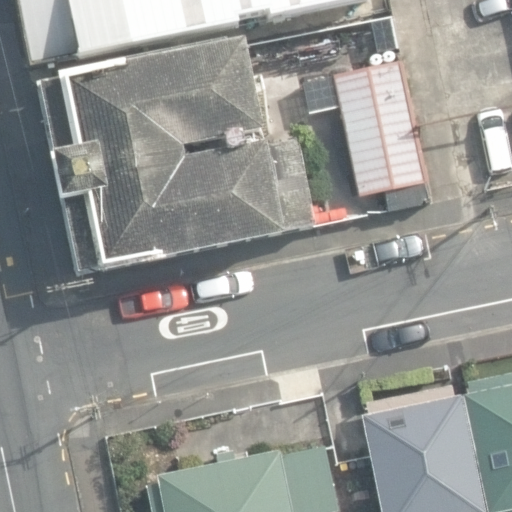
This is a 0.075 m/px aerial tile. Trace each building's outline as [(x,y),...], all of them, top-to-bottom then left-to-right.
[(367,0),(12,0),(28,71),(236,27),(235,21),(266,14),(268,22),(368,1),(367,0)] [(63,204),(78,279),(314,230),(296,142),(182,165),(179,151),(258,135),(240,47),(55,85),(38,88),(53,161),(48,161),(58,205),(63,204)] [(400,68),(333,80),(355,199),(384,194),(387,209),(426,202),(400,68)] [(511,511),(511,376),(466,387),(468,397),(462,398),(485,511),(511,511)] [(481,511),(458,399),(454,400),(451,387),(365,405),(367,417),(360,418),(379,511),(481,511)] [(335,511),(323,450),(279,459),(278,453),(156,478),(157,484),(146,486),(151,511),(335,511)]
